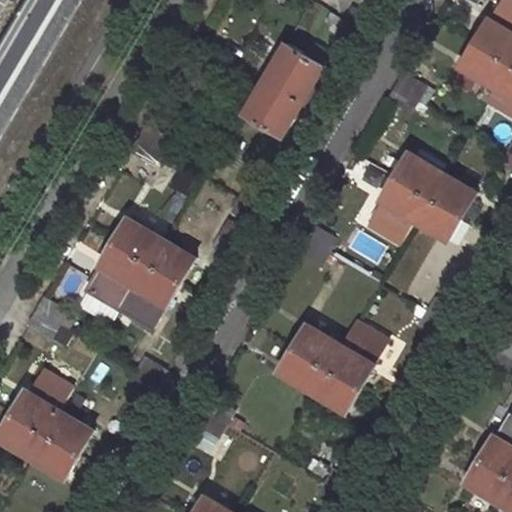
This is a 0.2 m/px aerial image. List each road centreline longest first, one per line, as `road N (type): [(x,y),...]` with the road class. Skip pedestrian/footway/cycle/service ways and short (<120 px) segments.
road 1 (residential): [(419,0),(112,511)]
road 2 (residential): [(373,511),(511,277)]
road 3 (tertiary): [(61,0),(0,105)]
